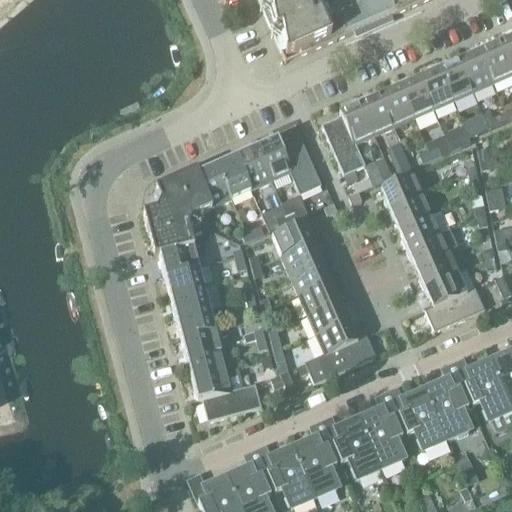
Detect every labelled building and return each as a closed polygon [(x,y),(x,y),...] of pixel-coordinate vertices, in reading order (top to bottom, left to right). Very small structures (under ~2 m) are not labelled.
[(255,0),(260,9),(271,35),(284,66),(285,65),(283,60),(299,53),(301,57),(306,55),(306,56),(311,54),(297,22),(318,12),(312,0),(430,0),(431,1),(433,0),(255,0)] [(327,8),(318,12),(297,22),(311,54),(356,34),(356,35),(386,21),(431,1),(430,0),(347,0),(327,9),(327,8)] [(511,40),(497,46),(511,79),(511,40)] [(497,46),(478,55),(492,88),(511,79),(497,46)] [(478,55),(458,64),(472,97),(492,88),(478,55)] [(458,64),(438,73),(453,105),(472,97),(458,64)] [(438,73),(418,81),(433,114),(453,105),(438,73)] [(418,81),(399,90),(413,123),(433,114),(418,81)] [(399,90),(379,99),(393,132),(413,123),(399,90)] [(379,99),(359,107),(373,140),(393,132),(379,99)] [(338,117),(340,121),(341,120),(354,149),(373,140),(359,107),(338,117)] [(508,124),(504,116),(495,120),(498,129),(508,124)] [(341,120),(340,121),(320,130),(342,180),(364,171),(354,149),(341,120)] [(473,127),(477,138),(488,133),(483,123),(473,127)] [(298,140),(278,148),(277,149),(290,177),(289,178),(299,199),(320,190),(298,140)] [(447,147),(451,156),(461,151),(457,143),(447,147)] [(276,144),(256,153),(270,186),(289,178),(290,177),(277,149),(278,148),(276,144)] [(437,152),(428,156),(431,164),(441,160),(437,152)] [(256,153),(236,162),(250,195),(270,186),(256,153)] [(476,155),(478,165),(487,163),(485,153),(476,155)] [(431,164),(428,156),(418,160),(421,169),(431,164)] [(393,165),(399,179),(411,173),(405,159),(393,165)] [(236,162),(216,170),(230,203),(250,195),(236,162)] [(487,163),(478,165),(480,176),(489,174),(487,163)] [(366,173),(373,190),(392,182),(384,165),(366,173)] [(465,168),(467,178),(476,176),(474,166),(465,168)] [(216,170),(197,179),(211,212),(230,203),(216,170)] [(476,176),(467,178),(469,189),(478,187),(476,176)] [(383,204),(387,214),(422,198),(413,178),(380,192),(385,203),(383,204)] [(152,239),(158,259),(193,250),(187,228),(191,221),(211,212),(197,179),(177,187),(175,183),(154,192),(159,205),(155,214),(142,217),(148,240),(152,239)] [(484,195),(486,205),(495,203),(493,193),(484,195)] [(347,201),(351,209),(361,205),(357,197),(347,201)] [(393,223),(398,233),(431,218),(422,198),(387,214),(391,224),(393,223)] [(495,203),(486,205),(488,215),(497,214),(495,203)] [(323,212),(326,220),(336,216),(332,208),(323,212)] [(474,212),(476,222),(484,220),(482,210),(474,212)] [(294,215),(284,219),(288,227),(298,223),(294,215)] [(400,243),(404,253),(439,238),(431,218),(398,233),(402,242),(400,243)] [(288,227),(284,219),(275,223),(279,232),(288,227)] [(484,220),(476,222),(478,232),(487,230),(484,220)] [(271,240),(280,261),(315,246),(310,236),(308,236),(304,226),(271,240)] [(259,230),(249,234),(253,243),(263,239),(259,230)] [(492,235),(495,245),(503,243),(501,233),(492,235)] [(253,243),(249,234),(240,239),(244,247),(253,243)] [(411,262),(415,272),(458,253),(449,234),(439,238),(404,253),(409,263),(411,262)] [(503,243),(495,245),(497,256),(505,254),(503,243)] [(280,261),(288,281),(321,266),(317,256),(319,256),(315,246),(280,261)] [(158,259),(163,280),(198,271),(193,250),(158,259)] [(232,256),(234,266),(243,264),(240,253),(232,256)] [(422,293),(457,277),(466,273),(458,253),(415,272),(419,282),(417,283),(422,293)] [(482,255),(485,265),(493,263),(491,253),(482,255)] [(248,262),(250,272),(259,270),(256,260),(248,262)] [(493,263),(485,265),(487,275),(496,273),(493,263)] [(243,264),(234,266),(237,276),(246,274),(243,264)] [(288,281),(297,301),(332,285),(328,275),(326,276),(321,266),(288,281)] [(259,270),(250,272),(253,282),(262,280),(259,270)] [(163,280),(169,301),(204,291),(198,271),(163,280)] [(428,302),(432,311),(433,312),(466,297),(465,296),(457,277),(422,293),(426,303),(428,302)] [(493,284),(498,293),(506,290),(502,280),(493,284)] [(297,301),(306,320),(339,306),(334,296),(336,295),(332,285),(297,301)] [(506,290),(498,293),(502,303),(510,299),(506,290)] [(169,301),(174,322),(209,313),(204,291),(169,301)] [(241,293),(244,304),(253,301),(250,291),(241,293)] [(433,312),(432,311),(423,315),(433,336),(483,314),(474,292),(465,296),(466,297),(433,312)] [(253,301),(244,304),(247,314),(256,311),(253,301)] [(259,305),(261,315),(270,312),(267,302),(259,305)] [(306,320),(315,340),(349,325),(345,315),(343,316),(339,306),(306,320)] [(270,312),(261,315),(264,325),(273,323),(270,312)] [(174,322),(180,343),(215,334),(209,313),(174,322)] [(315,340),(323,359),(323,360),(356,345),(356,344),(352,335),(354,335),(349,325),(315,340)] [(252,335),(255,345),(264,343),(261,333),(252,335)] [(180,343),(185,364),(220,355),(215,334),(180,343)] [(323,360),(323,359),(314,363),(324,384),(374,362),(365,340),(356,344),(356,345),(323,360)] [(264,343),(255,345),(258,355),(267,353),(264,343)] [(270,347),(273,359),(281,355),(279,345),(270,347)] [(185,364),(191,385),(226,375),(220,355),(185,364)] [(281,355),(273,359),(275,367),(284,365),(281,355)] [(511,356),(489,366),(511,417),(511,356)] [(271,370),(269,360),(260,362),(262,373),(271,370)] [(511,417),(489,366),(466,377),(470,386),(463,389),(472,410),(479,406),(482,413),(480,414),(485,425),(487,424),(488,426),(490,425),(495,437),(511,429),(511,417)] [(196,406),(201,405),(201,404),(231,396),(231,395),(242,392),(237,372),(226,375),(191,385),(196,406)] [(278,379),(279,380),(282,387),(290,383),(287,375),(278,379)] [(282,387),(279,380),(270,384),(273,393),(283,389),(287,398),(295,394),(290,383),(282,387)] [(446,385),(423,395),(445,445),(456,440),(457,442),(468,437),(467,435),(468,435),(459,415),(467,412),(458,391),(450,394),(446,385)] [(201,404),(201,405),(207,426),(260,412),(254,389),(242,392),(231,395),(231,396),(201,404)] [(445,445),(423,395),(400,406),(404,415),(397,418),(406,439),(414,435),(417,442),(414,443),(419,454),(421,453),(422,455),(445,445)] [(381,414),(358,424),(379,474),(390,469),(391,471),(402,466),(401,464),(402,464),(394,444),(401,441),(392,420),(384,423),(381,414)] [(379,474),(358,424),(335,435),(339,444),(331,447),(340,468),(348,464),(351,471),(348,472),(353,483),(355,482),(356,484),(379,474)] [(315,444),(293,453),(314,503),(324,498),(325,500),(336,496),(335,493),(336,493),(328,473),(335,470),(326,449),(318,452),(315,444)] [(292,511),(314,503),(293,453),(270,463),(274,472),(266,475),(275,496),(282,493),(285,500),(283,501),(287,511),(289,511),(292,511)] [(467,463),(456,468),(461,479),(472,474),(467,463)] [(249,472),(226,483),(238,511),(266,511),(262,502),(270,499),(260,478),(253,481),(249,472)] [(238,511),(226,483),(203,493),(207,502),(197,506),(199,511),(238,511)] [(479,485),(465,491),(470,503),(484,497),(479,485)] [(470,503),(465,491),(458,494),(462,506),(470,503)] [(428,498),(416,503),(419,511),(428,511),(434,510),(428,498)]
